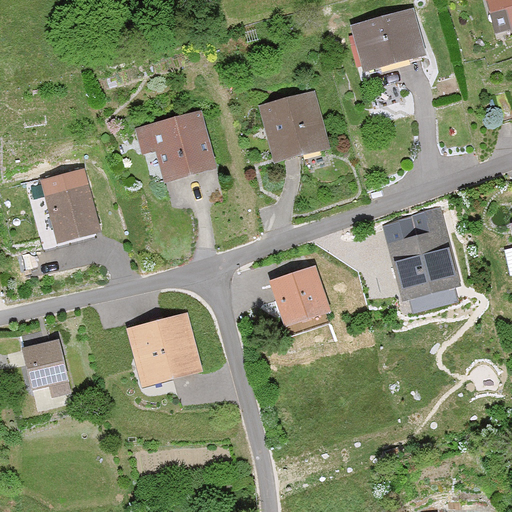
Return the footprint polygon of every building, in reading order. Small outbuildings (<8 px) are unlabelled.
[(511,33),(511,0),(485,0),(495,36),(511,31),(511,33)] [(425,60),(412,10),(353,26),(366,76),(425,60)] [(329,148),(314,88),(260,102),(275,162),(329,148)] [(169,182),(219,169),(203,108),(136,125),(143,154),(161,149),(169,182)] [(101,232),(84,170),(39,182),(56,244),(101,232)] [(447,229),(390,243),(405,301),(462,286),(447,229)] [(316,265),(271,279),(285,324),(330,310),(316,265)] [(186,315),(127,331),(143,393),(203,378),(186,315)] [(70,396),(56,343),(21,352),(31,391),(46,387),(49,401),(70,396)]
